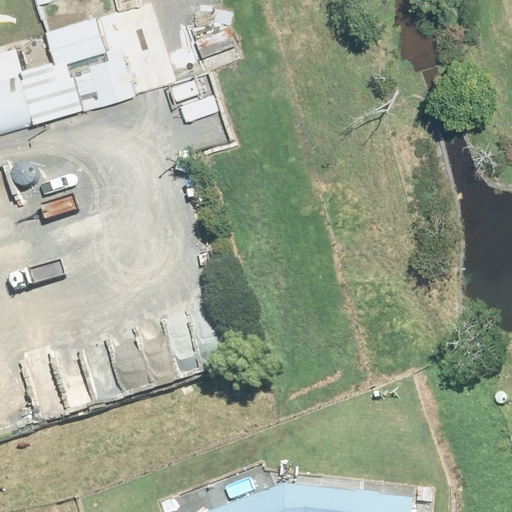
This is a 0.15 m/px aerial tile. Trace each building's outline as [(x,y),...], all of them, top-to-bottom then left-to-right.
[(47,29),(62,67),(117,45),(102,7),(47,29)] [(0,72),(0,133),(51,115),(31,61),(0,72)] [(167,139),(108,156),(115,180),(174,164),(167,139)] [(146,185),(116,195),(130,235),(159,225),(146,185)] [(177,227),(140,240),(152,272),(189,259),(177,227)] [(188,298),(127,318),(151,393),(212,374),(188,298)] [(28,309),(0,318),(0,329),(33,430),(64,420),(28,309)] [(209,511),(412,511),(414,498),(283,482),(209,511)]
